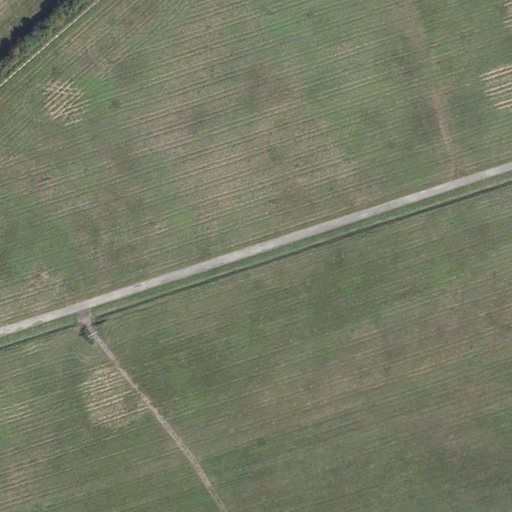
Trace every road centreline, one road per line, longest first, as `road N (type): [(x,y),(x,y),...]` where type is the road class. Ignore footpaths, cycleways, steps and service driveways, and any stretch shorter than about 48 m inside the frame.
road 1 (track): [(511,167),(0,333)]
road 2 (track): [(77,308),(224,511)]
